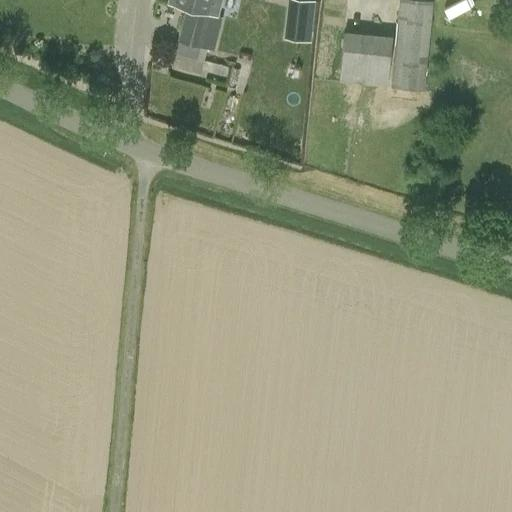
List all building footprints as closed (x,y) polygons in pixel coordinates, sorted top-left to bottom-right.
[(203,35),(209,13),(211,0),(168,0),(168,2),(186,7),(172,61),(196,67),(199,59),(203,60),(209,36),(203,35)] [(291,0),(290,17),(310,20),(312,0),(291,0)] [(424,90),(432,1),(420,0),(399,0),(391,87),(424,90)] [(380,17),(379,31),(395,31),(395,17),(380,17)] [(387,86),(392,35),(344,31),(339,81),(387,86)]
